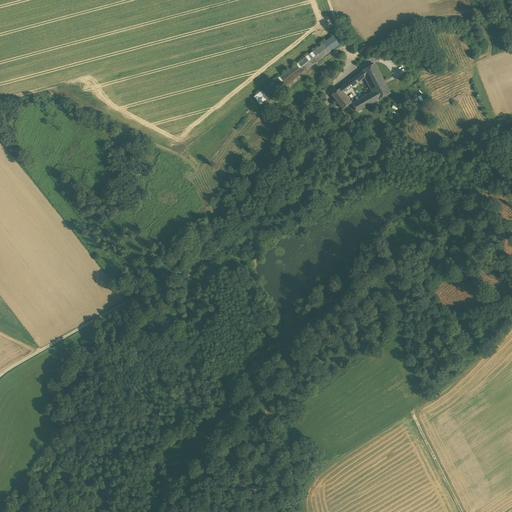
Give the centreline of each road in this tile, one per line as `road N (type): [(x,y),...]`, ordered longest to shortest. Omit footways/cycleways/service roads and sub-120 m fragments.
road 1 (track): [(329,90),(207,188),(130,196),(65,151),(15,159)]
road 2 (track): [(0,374),(133,298),(174,284),(226,242)]
road 3 (track): [(327,0),(348,60),(429,17),(511,16)]
road 4 (track): [(226,242),(308,184),(321,161),(329,90),(348,60)]
